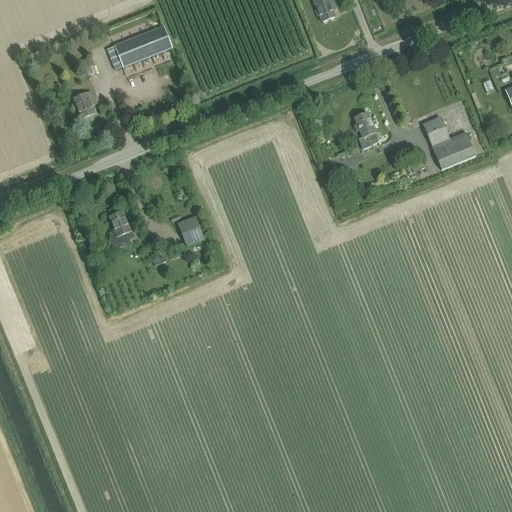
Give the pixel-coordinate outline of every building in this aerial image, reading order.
[(332,0),(312,0),(321,24),(335,19),(330,6),(334,4),(332,0)] [(115,47),(123,69),(173,50),(164,28),(115,47)] [(128,29),(121,31),(123,37),(130,35),(128,29)] [(90,103),(95,101),(91,93),(74,100),(82,121),(95,115),(90,103)] [(357,133),(359,132),(363,140),(368,138),(370,143),(378,140),(375,135),(376,135),(367,114),(354,119),(357,126),(354,127),(357,133)] [(466,134),(449,140),(440,119),(422,126),(442,172),(476,157),(466,134)] [(381,153),(390,149),(388,143),(379,147),(381,153)] [(135,237),(131,233),(130,233),(122,213),(109,218),(117,238),(115,239),(110,239),(109,250),(116,251),(120,250),(125,249),(128,248),(133,245),(131,243),(136,237),(135,237)] [(186,247),(204,240),(195,218),(178,226),(186,247)]
